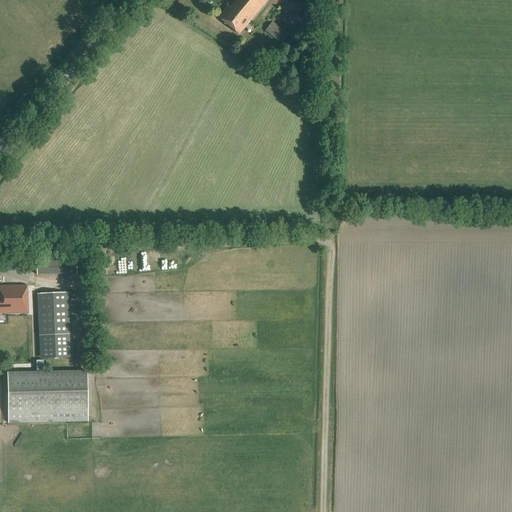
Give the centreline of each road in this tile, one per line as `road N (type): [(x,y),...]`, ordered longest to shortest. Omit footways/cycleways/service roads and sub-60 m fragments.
road 1 (track): [(325,511),(332,263),(326,243),(97,250),(76,280),(0,272)]
road 2 (track): [(326,243),(333,228),(337,0)]
road 3 (tertiary): [(0,161),(133,0)]
